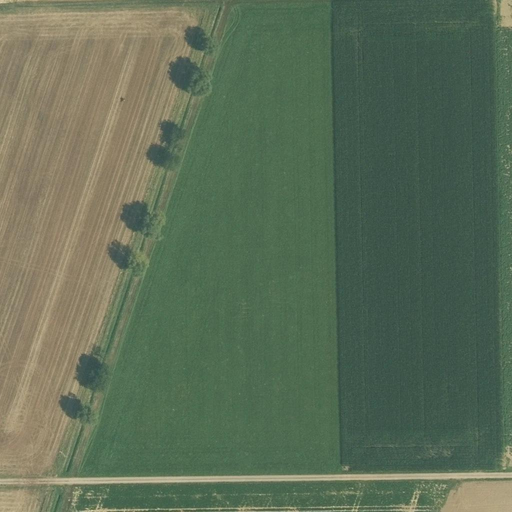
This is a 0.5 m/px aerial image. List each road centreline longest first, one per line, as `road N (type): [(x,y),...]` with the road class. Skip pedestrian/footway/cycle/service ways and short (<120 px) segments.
road 1 (track): [(229,0),(60,511)]
road 2 (track): [(511,476),(0,482)]
road 3 (track): [(370,0),(0,8)]
